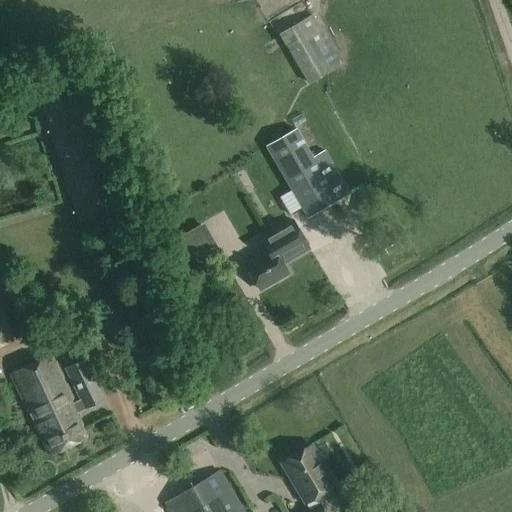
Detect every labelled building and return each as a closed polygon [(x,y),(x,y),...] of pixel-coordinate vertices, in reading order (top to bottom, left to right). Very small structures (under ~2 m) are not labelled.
[(279,33),(308,83),(342,63),(313,13),(279,33)] [(58,100),(61,112),(80,107),(77,95),(58,100)] [(292,213),(302,207),(308,217),(350,193),(325,148),(313,155),(297,128),(265,145),(267,148),(257,153),(292,213)] [(101,210),(89,142),(56,148),(58,157),(76,154),(82,188),(70,190),(74,215),(101,210)] [(271,226),(283,220),(270,197),(258,204),(271,226)] [(190,249),(211,237),(203,223),(182,235),(190,249)] [(270,242),(273,247),(245,263),(259,289),(287,274),(281,264),(308,249),(296,228),(270,242)] [(0,345),(15,341),(3,303),(0,303),(0,345)] [(79,399),(75,401),(64,375),(53,355),(10,375),(35,425),(49,453),(88,434),(77,413),(106,398),(85,356),(64,367),(79,399)] [(112,395),(125,392),(119,371),(106,374),(112,395)] [(314,497),(335,484),(324,466),(323,466),(310,444),(282,462),(306,502),(306,501),(311,509),(306,511),(324,511),(320,504),(319,505),(314,497)] [(246,511),(221,469),(164,502),(169,511),(246,511)]
